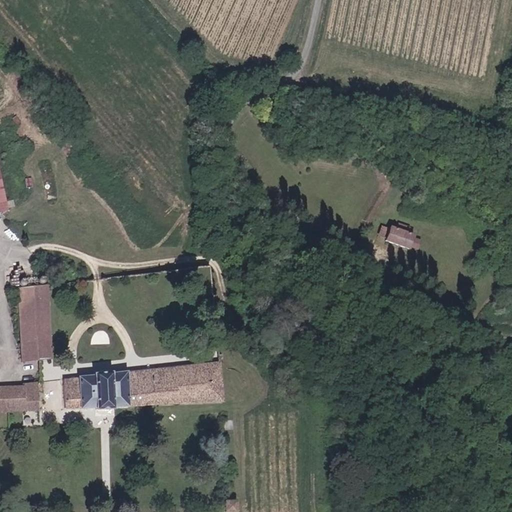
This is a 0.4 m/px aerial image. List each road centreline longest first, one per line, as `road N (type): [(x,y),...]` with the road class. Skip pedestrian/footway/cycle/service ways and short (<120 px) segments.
road 1 (track): [(36,248),(139,269),(202,261),(219,270),(227,310),(254,319),(268,304),(254,262),(248,196)]
road 2 (unclassified): [(320,0),(299,68),(239,107),(235,166),(248,196)]
